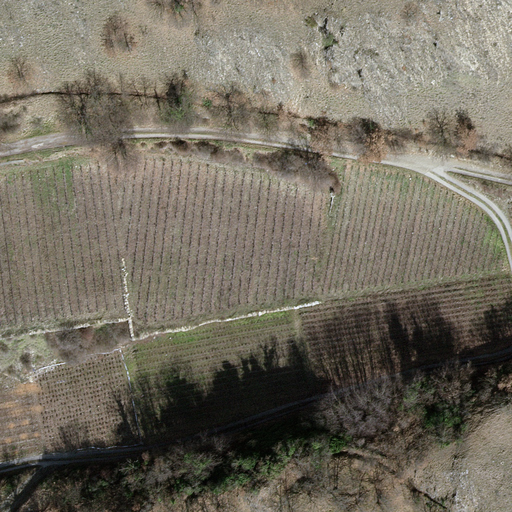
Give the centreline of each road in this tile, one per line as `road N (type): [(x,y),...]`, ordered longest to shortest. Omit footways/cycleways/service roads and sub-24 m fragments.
road 1 (track): [(0,468),(271,421),(511,332)]
road 2 (track): [(414,162),(172,132),(0,151)]
road 3 (track): [(511,266),(492,215),(414,162)]
